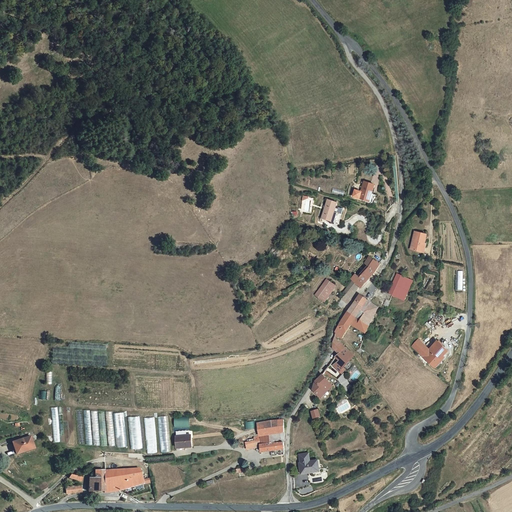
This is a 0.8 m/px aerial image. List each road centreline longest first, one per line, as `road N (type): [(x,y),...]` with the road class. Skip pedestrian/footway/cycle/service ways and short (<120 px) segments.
road 1 (unclassified): [(344,37),(386,109),(397,149),(396,232),(332,327),(289,417),(288,508)]
road 2 (unclassified): [(416,458),(414,431),(451,401),(470,274),(437,179),(365,57),(344,37)]
road 3 (tertiary): [(44,511),(288,508)]
road 4 (unknown): [(155,507),(250,459),(252,451),(230,438),(252,424)]
road 5 (tertiary): [(423,454),(466,421),(511,357)]
road 6 (tertiary): [(288,508),(330,499),(409,461)]
